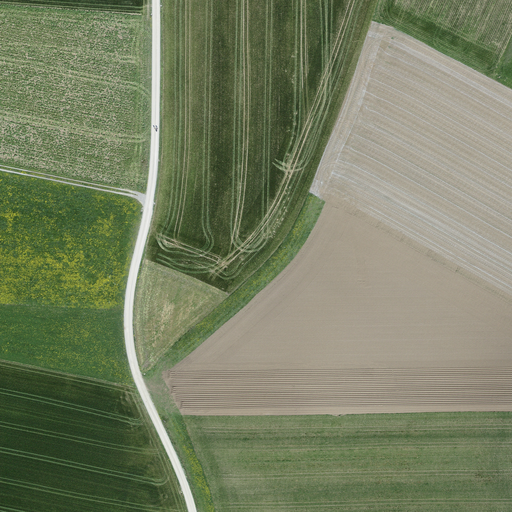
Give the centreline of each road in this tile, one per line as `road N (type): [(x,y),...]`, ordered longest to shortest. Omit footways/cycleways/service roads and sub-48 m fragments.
road 1 (track): [(155,0),(154,157),(128,332),(139,381),(192,511)]
road 2 (track): [(149,201),(0,166)]
